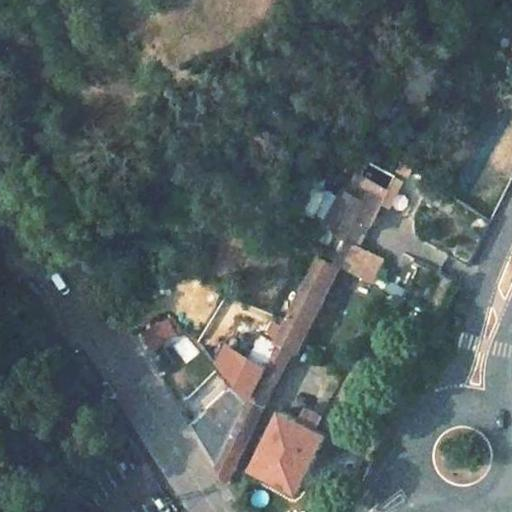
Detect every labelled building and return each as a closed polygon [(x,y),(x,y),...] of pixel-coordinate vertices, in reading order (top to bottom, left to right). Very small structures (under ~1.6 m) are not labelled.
[(193,30),(184,24),(174,42),(183,48),(193,30)] [(378,187),(352,174),(343,190),(340,189),(323,224),(347,237),(364,202),(369,205),(378,187)] [(334,262),(316,254),(287,316),(275,341),(291,348),(334,262)] [(139,332),(150,350),(173,337),(178,346),(187,341),(171,314),(139,332)] [(169,342),(185,364),(201,353),(185,331),(169,342)] [(291,348),(275,341),(249,395),(265,402),(291,348)] [(158,372),(173,366),(166,346),(151,351),(158,372)] [(206,407),(190,382),(175,391),(191,416),(206,407)] [(260,412),(245,404),(225,446),(201,412),(189,422),(227,480),(260,412)] [(301,423),(277,410),(253,462),(251,468),(297,490),(324,433),(301,423)] [(388,427),(362,413),(346,443),(373,458),(388,427)]
